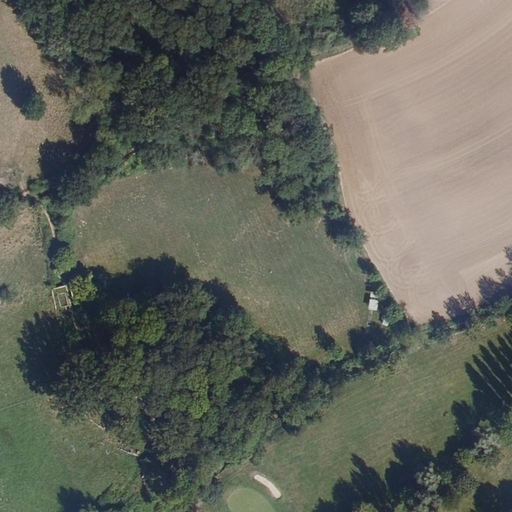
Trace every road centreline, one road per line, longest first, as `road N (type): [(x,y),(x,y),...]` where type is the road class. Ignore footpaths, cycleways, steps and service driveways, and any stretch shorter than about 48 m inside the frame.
road 1 (track): [(179,511),(187,480),(396,351),(511,306)]
road 2 (track): [(301,67),(0,206)]
road 3 (track): [(452,0),(301,67)]
